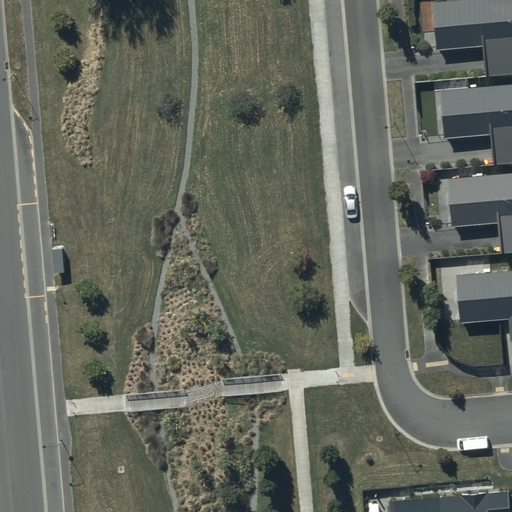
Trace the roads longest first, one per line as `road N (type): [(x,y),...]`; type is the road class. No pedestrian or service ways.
road 1 (residential): [(359,0),(390,367),(400,395),(435,419),(511,417)]
road 2 (tertiary): [(0,353),(13,511)]
